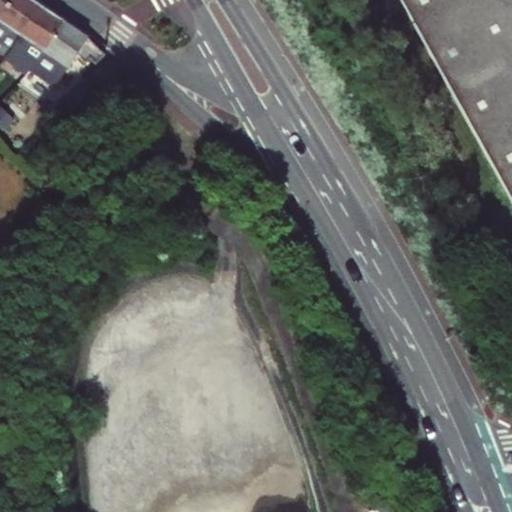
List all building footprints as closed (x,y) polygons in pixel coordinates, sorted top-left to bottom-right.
[(7,57),(12,49),(41,5),(33,0),(6,0),(0,10),(0,58),(3,61),(7,57)] [(511,0),(403,0),(511,194),(511,0)] [(12,49),(33,63),(63,19),(41,5),(12,49)] [(63,19),(33,63),(59,82),(77,55),(89,37),(63,19)] [(89,37),(77,55),(86,64),(91,60),(96,65),(107,54),(89,37)] [(12,49),(7,57),(27,72),(33,63),(12,49)] [(66,96),(75,107),(98,88),(89,77),(66,96)] [(22,103),(10,92),(0,104),(0,111),(9,119),(22,103)]
